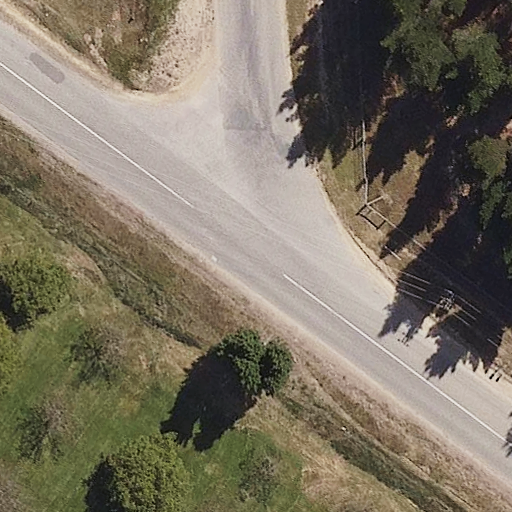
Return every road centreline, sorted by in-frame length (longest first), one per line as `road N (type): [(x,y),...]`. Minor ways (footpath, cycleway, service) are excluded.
road 1 (tertiary): [(511,442),(231,234)]
road 2 (tertiary): [(231,234),(0,63)]
road 3 (unclassified): [(250,0),(253,69),(231,234)]
